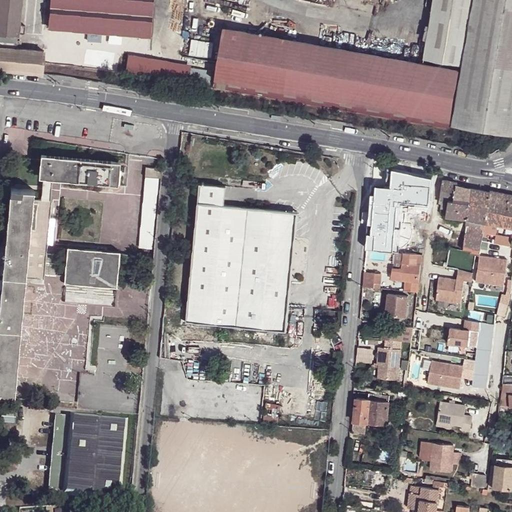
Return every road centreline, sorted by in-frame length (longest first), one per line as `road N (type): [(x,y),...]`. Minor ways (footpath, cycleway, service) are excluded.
road 1 (unclassified): [(137,511),(175,112)]
road 2 (residential): [(335,511),(364,187),(357,142)]
road 3 (tertiary): [(175,112),(357,142)]
road 4 (tertiary): [(0,87),(175,112)]
